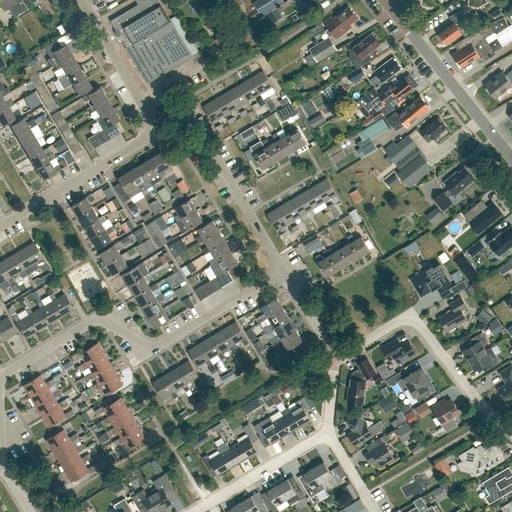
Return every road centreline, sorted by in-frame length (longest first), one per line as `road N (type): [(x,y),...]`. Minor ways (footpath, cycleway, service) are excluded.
road 1 (residential): [(282,271),(151,346),(94,319),(0,373)]
road 2 (residential): [(333,357),(410,314),(477,402),(511,431)]
road 3 (tertiary): [(511,158),(383,0)]
road 4 (residential): [(282,271),(217,159),(151,129)]
road 5 (residential): [(0,227),(151,129)]
road 6 (residential): [(193,511),(328,433)]
road 7 (residential): [(151,129),(80,0)]
